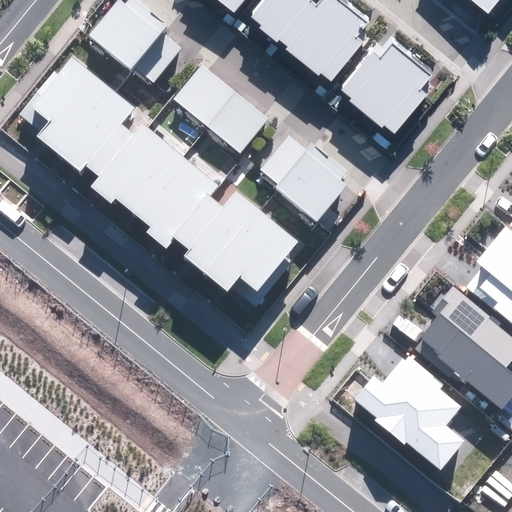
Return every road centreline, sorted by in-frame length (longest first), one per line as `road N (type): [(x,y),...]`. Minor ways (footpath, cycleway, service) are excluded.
road 1 (residential): [(178,0),(424,202)]
road 2 (tertiary): [(0,216),(243,414)]
road 3 (residential): [(243,414),(424,202)]
road 4 (tertiary): [(243,414),(361,511)]
road 5 (residential): [(424,202),(511,97)]
road 6 (residential): [(409,0),(511,84)]
